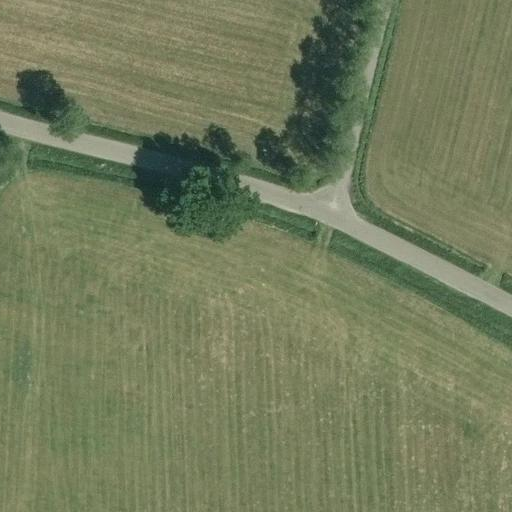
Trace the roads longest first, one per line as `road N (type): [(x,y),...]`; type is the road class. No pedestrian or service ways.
road 1 (unclassified): [(327,216),(0,123)]
road 2 (unclassified): [(327,216),(381,0)]
road 3 (unclassified): [(511,308),(327,216)]
